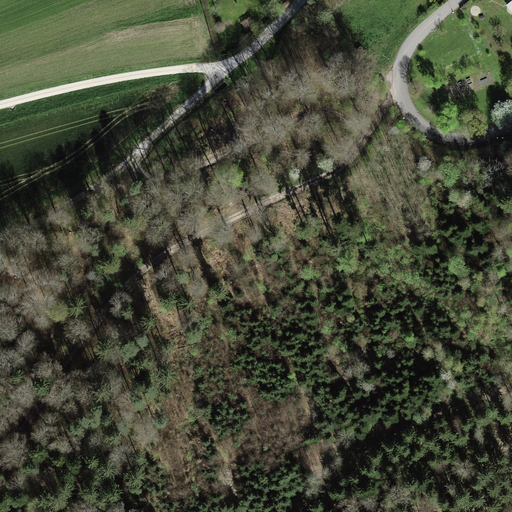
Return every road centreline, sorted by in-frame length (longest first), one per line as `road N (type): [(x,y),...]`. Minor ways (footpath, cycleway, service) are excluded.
road 1 (track): [(359,144),(330,169),(175,246),(123,285),(0,465)]
road 2 (track): [(128,160),(142,175),(174,175),(321,111),(350,120),(359,144)]
road 3 (track): [(0,106),(112,79),(238,63)]
road 4 (track): [(0,244),(128,160)]
road 5 (residential): [(460,0),(413,43),(401,68),(400,88),(417,120)]
road 6 (track): [(128,160),(238,63)]
